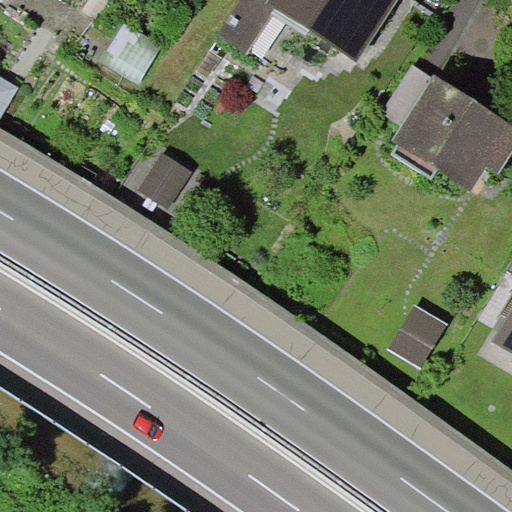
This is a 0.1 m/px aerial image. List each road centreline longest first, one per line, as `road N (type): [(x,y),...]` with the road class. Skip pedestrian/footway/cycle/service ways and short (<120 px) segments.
road 1 (motorway): [(451,511),(0,209)]
road 2 (motorway): [(0,310),(301,511)]
